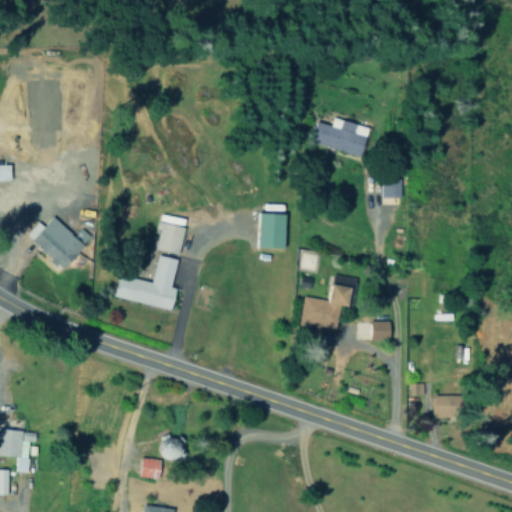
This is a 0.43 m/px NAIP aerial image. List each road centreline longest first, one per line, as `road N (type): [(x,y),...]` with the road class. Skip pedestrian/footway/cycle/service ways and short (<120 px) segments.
road 1 (tertiary): [(511,485),(0,304)]
road 2 (residential): [(146,360),(122,437),(116,511)]
